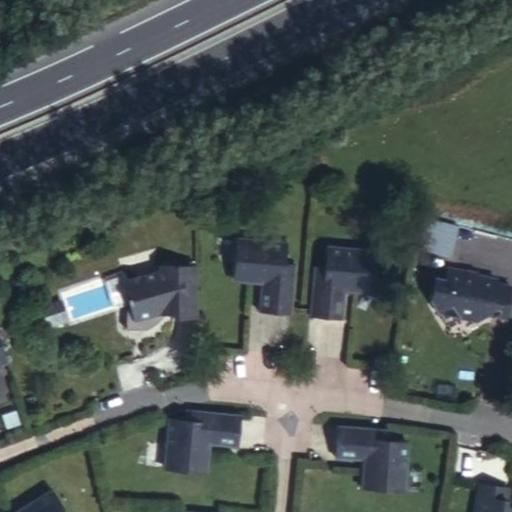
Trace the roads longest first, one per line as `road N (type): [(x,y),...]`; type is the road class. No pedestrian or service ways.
road 1 (residential): [(511,430),(203,386),(0,456)]
road 2 (trunk): [(0,155),(331,0)]
road 3 (trunk): [(223,0),(0,103)]
